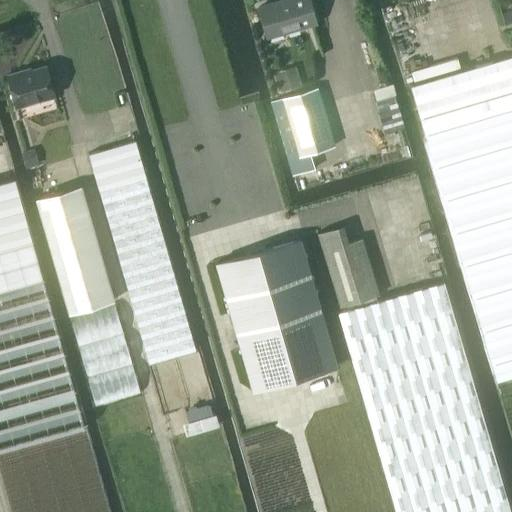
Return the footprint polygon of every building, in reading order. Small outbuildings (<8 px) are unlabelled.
[(282,0),(257,8),(266,38),(314,23),(307,0),(282,0)] [(511,54),(409,84),(424,134),(496,380),(511,375),(511,54)] [(52,96),(44,66),(16,74),(16,72),(5,75),(14,107),(52,96)] [(294,70),(274,76),(279,93),(299,87),(294,70)] [(316,88),(272,101),(293,174),(312,169),(307,153),(333,145),(316,88)] [(401,127),(396,109),(377,114),(383,133),(401,127)] [(133,140),(87,154),(147,364),(193,351),(133,140)] [(36,165),(32,151),(21,153),(25,168),(36,165)] [(0,179),(0,450),(83,427),(31,240),(14,176),(0,179)] [(34,198),(45,236),(67,314),(111,301),(88,222),(78,185),(34,198)] [(322,249),(321,250),(338,307),(377,295),(360,238),(346,242),(322,249)] [(299,239),(295,240),(214,263),(251,390),(336,365),(299,239)] [(509,511),(443,281),(337,311),(362,398),(395,511),(509,511)] [(209,405),(185,412),(188,421),(212,414),(209,405)] [(189,427),(191,436),(215,430),(212,420),(189,427)]
